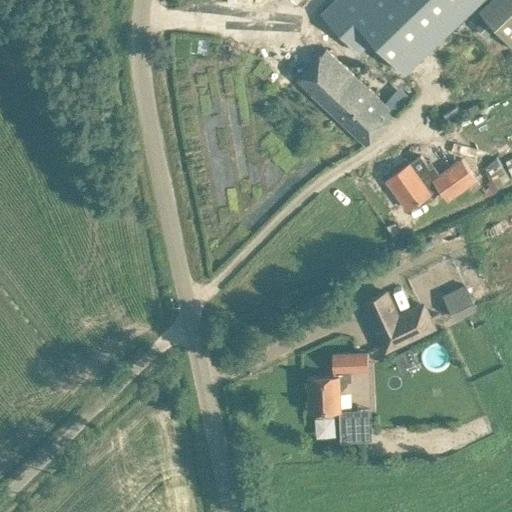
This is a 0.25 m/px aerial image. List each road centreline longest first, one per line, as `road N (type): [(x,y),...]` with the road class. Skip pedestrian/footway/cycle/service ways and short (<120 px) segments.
road 1 (unclassified): [(191,327),(149,129),(143,0)]
road 2 (unclassified): [(0,498),(156,347),(191,327)]
road 3 (unclassified): [(230,511),(191,327)]
